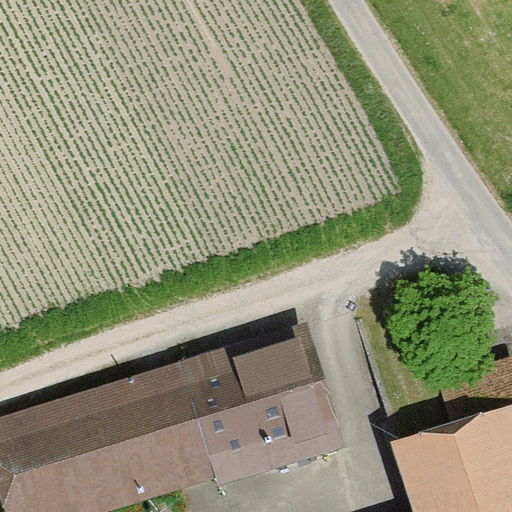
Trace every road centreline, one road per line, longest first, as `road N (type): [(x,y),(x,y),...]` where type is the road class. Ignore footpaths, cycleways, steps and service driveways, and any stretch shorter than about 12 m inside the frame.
road 1 (unclassified): [(511,252),(458,185),(349,0)]
road 2 (track): [(365,259),(415,429)]
